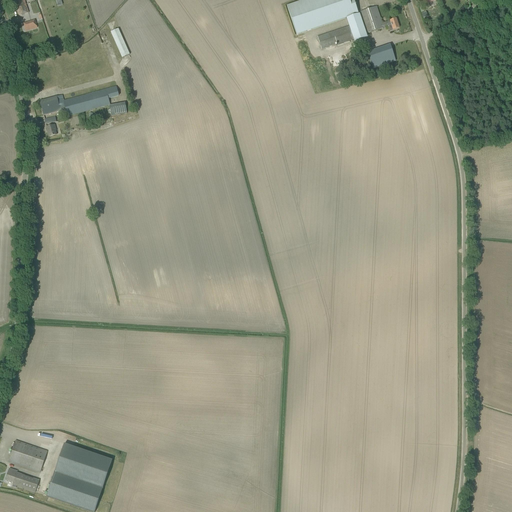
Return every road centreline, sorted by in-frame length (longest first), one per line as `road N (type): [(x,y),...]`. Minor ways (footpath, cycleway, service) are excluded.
road 1 (unclassified): [(457,511),(462,173),(420,42)]
road 2 (unclassified): [(0,394),(17,333),(27,123),(0,15)]
